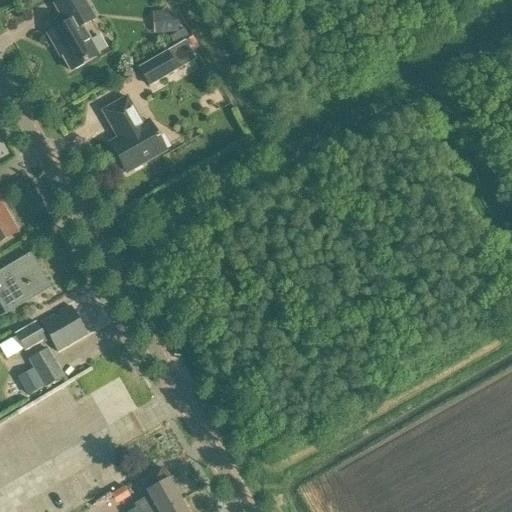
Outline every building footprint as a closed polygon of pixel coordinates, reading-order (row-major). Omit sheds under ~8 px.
[(64,26),(46,37),(54,49),(55,48),(70,73),(98,57),(81,29),(94,21),(81,0),(65,0),(53,7),(64,26)] [(153,36),(176,35),(174,13),(151,15),(153,36)] [(183,42),(136,70),(147,89),(194,61),(183,42)] [(141,127),(126,100),(102,114),(117,141),(109,146),(126,176),(165,153),(148,123),(141,127)] [(0,244),(16,235),(0,206),(0,244)] [(0,294),(0,307),(5,316),(49,290),(29,257),(0,274),(0,286),(3,292),(0,294)] [(35,325),(14,337),(24,354),(43,345),(44,346),(50,343),(57,354),(86,338),(81,330),(82,330),(74,316),(73,316),(69,309),(40,325),(44,333),(41,335),(35,325)] [(48,350),(28,362),(33,371),(17,380),(27,398),(43,388),(45,391),(64,380),(48,350)] [(165,511),(181,504),(161,470),(139,483),(148,499),(133,507),(135,511),(133,511),(165,511)] [(116,507),(129,499),(123,489),(110,497),(116,507)]
